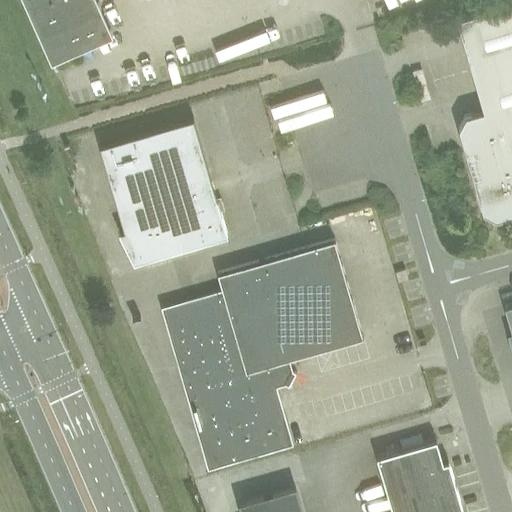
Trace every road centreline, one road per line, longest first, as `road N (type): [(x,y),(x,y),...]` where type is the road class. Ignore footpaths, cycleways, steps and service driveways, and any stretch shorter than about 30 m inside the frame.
road 1 (unclassified): [(438,287),(368,63)]
road 2 (unclassified): [(502,511),(438,287)]
road 3 (primary): [(117,511),(36,322)]
road 4 (primary): [(0,349),(72,511)]
